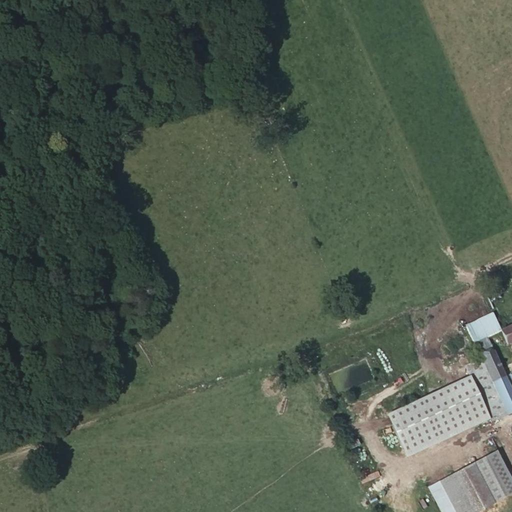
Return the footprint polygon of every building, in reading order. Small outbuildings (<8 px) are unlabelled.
[(465,325),(473,344),(501,333),(494,314),(465,325)] [(511,349),(511,332),(499,338),(505,352),(511,349)] [(490,388),(503,382),(486,344),(472,350),(480,367),(490,388)] [(361,383),(355,365),(330,374),(336,391),(361,383)] [(489,430),(505,423),(490,388),(480,367),(464,375),(489,430)] [(505,423),(511,419),(511,400),(503,382),(490,388),(505,423)] [(483,419),(467,385),(385,423),(401,457),(483,419)] [(490,511),(491,511),(470,473),(426,497),(433,511),(490,511)]
